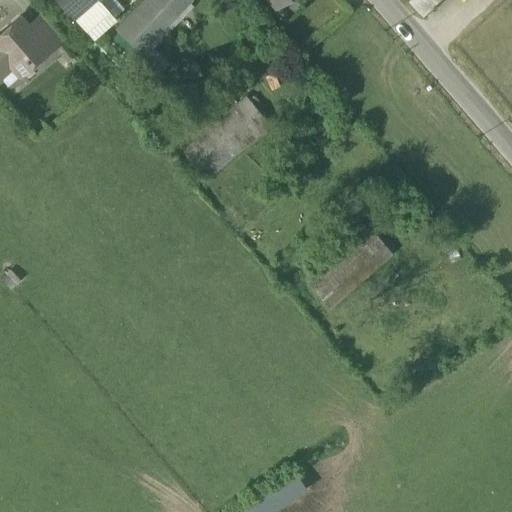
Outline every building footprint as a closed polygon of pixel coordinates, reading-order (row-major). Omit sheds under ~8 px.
[(58,0),(74,17),(91,3),(94,0),(58,0)] [(188,0),(143,0),(116,28),(140,51),(188,0)] [(406,0),(422,16),(424,15),(424,14),(438,0),(406,0)] [(91,3),(74,17),(91,37),(108,22),(91,3)] [(31,29),(20,16),(0,33),(0,52),(13,68),(25,58),(27,60),(28,59),(31,63),(48,48),(31,29)] [(44,17),(31,29),(48,48),(62,37),(44,17)] [(0,78),(13,68),(0,52),(0,78)] [(246,98),(184,152),(206,177),(268,124),(246,98)] [(369,228),(307,283),(329,308),(391,254),(369,228)] [(227,511),(266,511),(304,487),(292,469),(227,511)]
